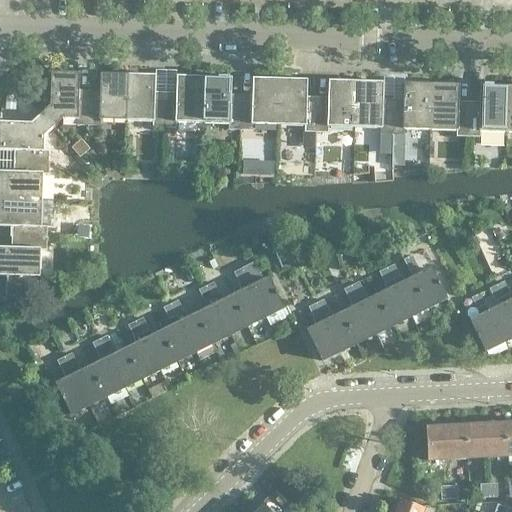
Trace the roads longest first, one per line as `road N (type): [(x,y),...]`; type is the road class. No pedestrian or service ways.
road 1 (residential): [(485,44),(0,30)]
road 2 (tertiary): [(197,511),(306,410),(398,396)]
road 3 (residential): [(398,396),(354,511)]
